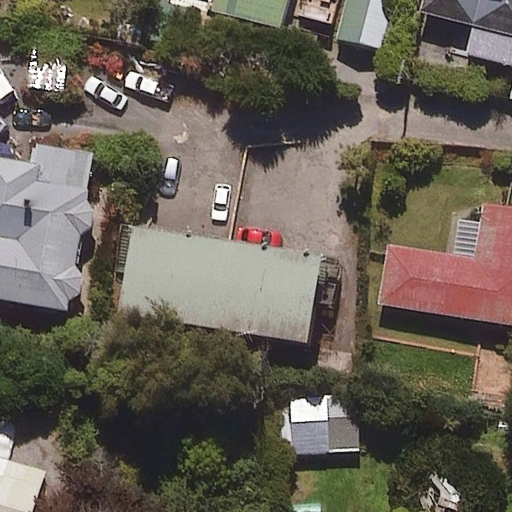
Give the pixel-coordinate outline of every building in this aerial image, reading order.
[(293,0),(218,0),(212,17),(280,40),(293,0)] [(396,3),(384,0),(353,0),(342,51),(383,60),(396,3)] [(511,0),(435,0),(428,27),(476,40),(469,67),(511,78),(511,0)] [(76,277),(83,252),(92,243),(95,234),(94,225),(87,215),(95,169),(39,159),(36,178),(0,172),(0,312),(68,324),(69,316),(81,300),(81,288),(76,277)] [(511,224),(488,220),(486,230),(463,226),(455,268),(390,256),(380,313),(511,337),(511,224)] [(332,275),(143,234),(124,317),(314,359),(332,275)] [(359,407),(330,408),(330,425),(294,425),(294,462),(360,462),(359,407)] [(0,511),(42,511),(49,490),(0,474),(0,511)]
